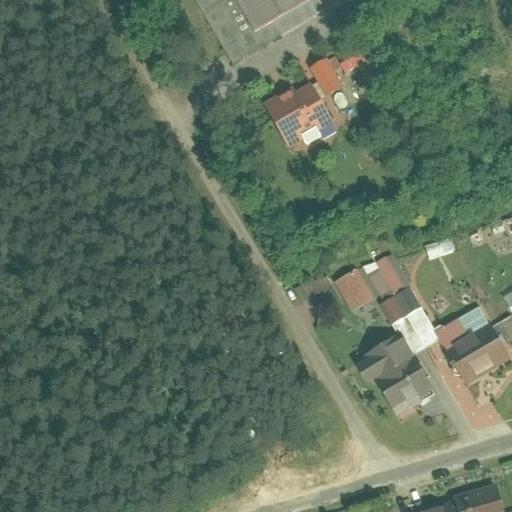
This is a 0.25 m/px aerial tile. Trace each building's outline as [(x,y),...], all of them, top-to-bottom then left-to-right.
[(307,0),(194,0),(233,63),(315,12),(307,0)] [(314,80),(268,102),(289,145),(337,122),(324,95),(342,86),(328,57),(308,67),(314,80)] [(454,238),(431,248),(436,259),(458,249),(454,238)] [(384,299),(412,286),(397,253),(369,266),(384,299)] [(366,270),(342,280),(355,312),(379,302),(366,270)] [(511,294),(501,300),(511,322),(511,294)] [(504,362),(481,313),(434,335),(457,384),(504,362)] [(406,340),(363,361),(389,417),(433,396),(406,340)] [(501,511),(497,493),(421,511),(501,511)]
